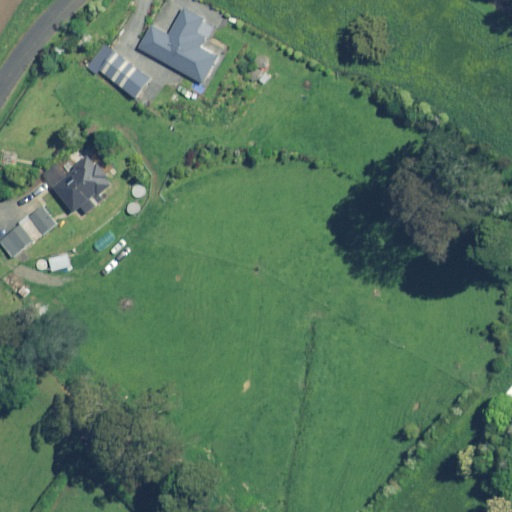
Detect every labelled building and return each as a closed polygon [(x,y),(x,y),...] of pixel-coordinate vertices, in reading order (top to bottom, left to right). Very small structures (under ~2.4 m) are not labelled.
[(168,34),(151,24),(139,48),(208,85),(222,57),(203,47),(208,38),(198,32),(205,19),(182,7),(168,34)] [(153,79),(117,52),(102,71),(138,98),(153,79)] [(273,61),(258,53),(245,78),(259,86),(273,61)] [(42,174),(56,189),(77,212),(82,207),(90,215),(106,200),(103,196),(115,185),(110,179),(111,177),(99,164),(97,165),(92,160),(89,156),(75,168),(70,173),(68,171),(75,165),(70,159),(62,167),(57,161),(42,174)] [(147,187),(135,186),(134,197),(146,199),(147,187)] [(143,209),(137,201),(128,209),(134,217),(143,209)] [(21,224),(23,226),(2,242),(16,259),(59,224),(45,207),(32,218),(30,216),(21,224)] [(74,267),(71,254),(52,259),(54,271),(74,267)] [(511,401),(511,385),(503,396),(511,403),(511,401)]
